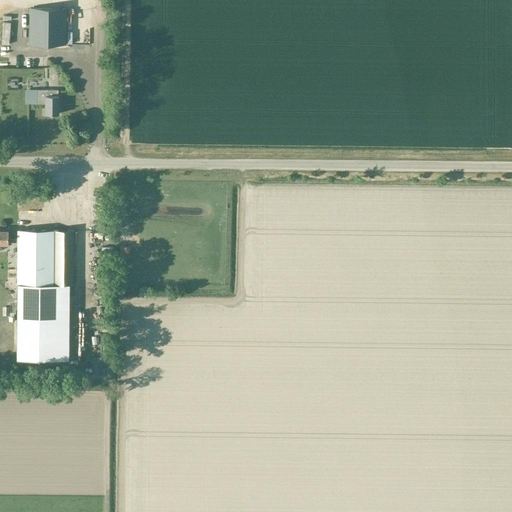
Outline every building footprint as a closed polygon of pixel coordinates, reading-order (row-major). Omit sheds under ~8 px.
[(29,9),(29,44),(64,45),(65,9),(29,9)] [(58,90),(49,90),(36,90),(36,104),(44,104),(44,114),(57,114),(58,96),(57,96),(58,90)] [(52,283),(52,230),(17,230),(17,233),(7,233),(7,231),(0,230),(0,244),(7,244),(7,242),(17,242),(16,283),(52,283)] [(52,230),(52,283),(52,284),(72,284),(73,230),(52,230)] [(61,361),(61,284),(52,284),(52,283),(16,283),(17,361),(61,361)]
